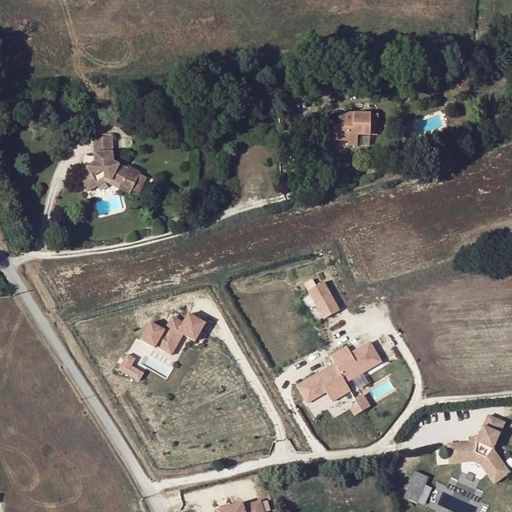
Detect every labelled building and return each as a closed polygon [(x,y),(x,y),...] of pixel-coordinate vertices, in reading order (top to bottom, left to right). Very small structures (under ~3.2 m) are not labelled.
[(460,84),(462,90),(466,89),(466,92),(470,91),(468,82),(460,84)] [(376,115),(338,114),(338,125),(344,125),(344,128),(332,128),(332,141),(347,141),(347,146),(356,146),(356,135),(369,135),(369,129),(375,129),(375,123),(376,123),(376,115)] [(126,170),(111,161),(109,136),(91,138),(93,163),(85,168),(85,169),(84,170),(81,173),(79,176),(78,179),(78,181),(78,185),(78,186),(80,186),(84,192),(94,185),(93,182),(102,177),(128,191),(138,173),(128,168),(126,170)] [(138,173),(128,191),(135,196),(145,177),(138,173)] [(102,180),(126,194),(128,191),(102,177),(93,182),(94,185),(102,180)] [(171,219),(173,227),(181,225),(178,217),(171,219)] [(322,319),(340,310),(325,280),(307,289),(322,319)] [(182,336),(195,343),(205,322),(186,312),(182,320),(172,315),(164,329),(148,321),(138,340),(172,357),(182,336)] [(329,355),(334,363),(295,384),(306,404),(327,393),(332,402),(351,391),(346,382),(383,362),(371,340),(350,351),(347,345),(329,355)] [(126,352),(117,370),(140,381),(144,372),(132,365),(136,357),(126,352)] [(469,444),(448,445),(449,458),(475,456),(476,455),(484,458),(483,460),(498,482),(509,474),(493,451),(505,424),(489,417),(479,438),(477,443),(469,444)] [(449,458),(449,464),(475,462),(478,463),(493,485),(498,482),(483,460),(484,458),(476,455),(475,456),(449,458)] [(406,496),(420,502),(430,477),(415,471),(406,496)] [(486,511),(489,502),(442,492),(437,511),(486,511)] [(265,511),(261,497),(209,511),(265,511)]
